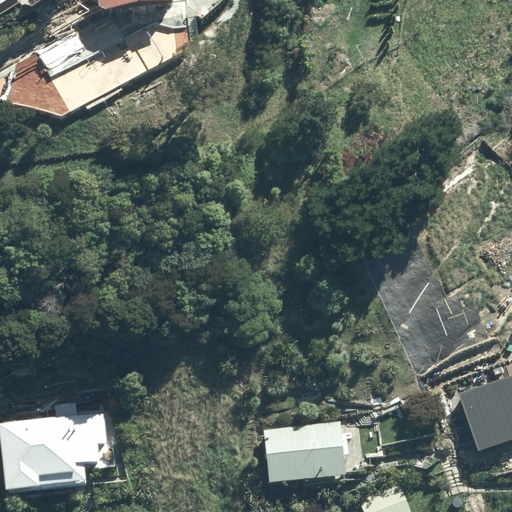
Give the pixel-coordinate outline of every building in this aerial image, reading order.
[(96,0),(97,16),(104,22),(175,15),(173,0),(96,0)] [(137,41),(102,58),(121,96),(155,79),(137,41)] [(511,376),(511,371),(456,387),(477,462),(511,452),(511,376)] [(0,415),(0,447),(5,505),(38,502),(38,498),(86,493),(84,475),(93,474),(93,475),(116,473),(114,455),(110,456),(109,447),(105,447),(103,420),(95,421),(93,408),(56,412),(56,415),(52,415),(53,425),(16,428),(15,414),(0,415)] [(341,427),(264,432),(267,491),(345,486),(341,427)] [(407,511),(399,487),(358,501),(361,511),(407,511)]
